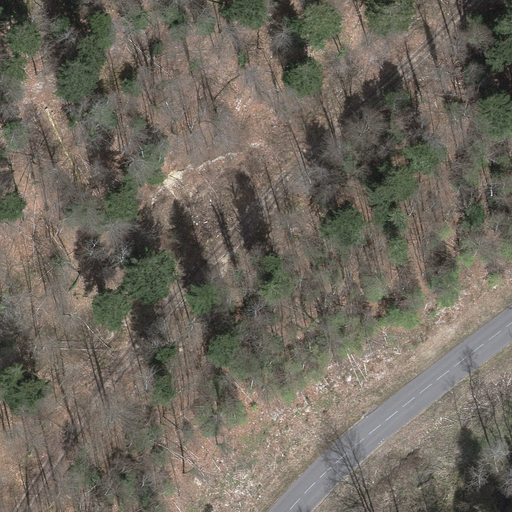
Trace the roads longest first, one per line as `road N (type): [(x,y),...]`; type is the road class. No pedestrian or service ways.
road 1 (track): [(39,511),(200,264),(272,185),(413,70),(484,0)]
road 2 (secondary): [(511,326),(395,417),(305,511)]
